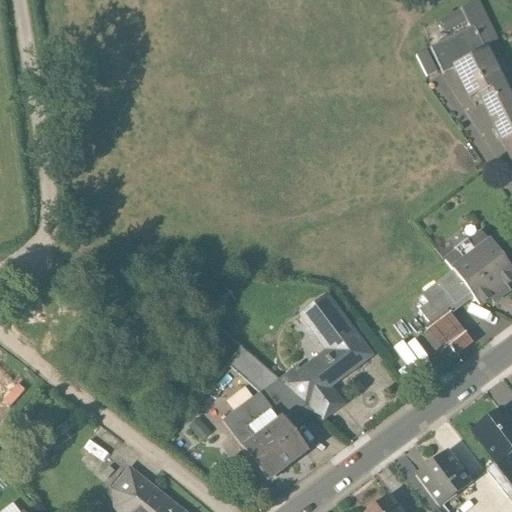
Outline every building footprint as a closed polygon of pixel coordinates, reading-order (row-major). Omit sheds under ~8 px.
[(476,2),(461,9),(471,30),(486,22),(476,2)] [(471,30),(429,50),(443,76),(452,72),(457,69),(485,55),(487,60),(501,53),(486,22),(471,30)] [(426,52),(415,58),(426,79),(437,74),(426,52)] [(485,55),(457,69),(452,72),(467,105),(479,100),(483,105),(505,94),(487,60),(485,55)] [(511,141),(511,106),(505,94),(483,105),(503,146),(511,141)] [(511,141),(503,146),(511,165),(511,141)] [(511,276),(503,265),(485,241),(481,235),(468,244),(466,242),(454,251),(456,254),(444,263),(452,274),(470,297),(479,308),(492,298),(491,297),(500,290),(501,292),(511,283),(511,276)] [(511,258),(503,265),(511,276),(511,258)] [(470,297),(452,274),(437,286),(444,294),(457,312),(471,301),(468,298),(470,297)] [(457,312),(444,294),(418,313),(432,331),(457,312)] [(351,337),(337,319),(339,318),(327,301),(304,318),(316,335),(319,333),(332,351),(298,377),(310,392),(315,400),(329,390),(370,359),(353,336),(351,337)] [(298,400),(241,350),(226,368),(258,395),(278,421),(280,420),(291,435),(315,416),(298,400)] [(315,400),(310,392),(298,400),(315,416),(324,423),(343,408),(329,390),(315,400)] [(278,421),(273,425),(260,408),(239,423),(236,419),(234,416),(223,425),(244,452),(242,454),(267,486),(307,455),(291,435),(280,420),(278,421)] [(511,428),(501,414),(472,435),(495,466),(496,467),(504,461),(511,454),(511,428)] [(446,456),(415,479),(437,509),(439,511),(442,509),(470,488),(463,479),(454,467),(446,456)] [(511,496),(511,471),(504,461),(496,467),(495,466),(486,473),(507,500),(511,496)] [(468,475),(459,463),(454,467),(463,479),(468,475)] [(177,511),(129,474),(113,494),(116,511),(177,511)] [(396,511),(388,499),(370,511),(396,511)]
